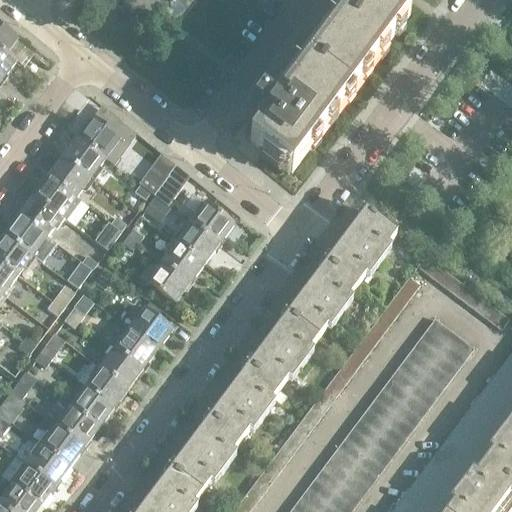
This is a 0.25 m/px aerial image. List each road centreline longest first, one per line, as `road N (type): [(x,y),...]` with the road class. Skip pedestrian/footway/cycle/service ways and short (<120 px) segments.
road 1 (residential): [(92,511),(296,239)]
road 2 (residential): [(296,239),(477,0)]
road 3 (residential): [(303,0),(188,149)]
road 4 (residential): [(296,239),(188,149)]
road 5 (residential): [(0,173),(85,63)]
road 6 (residential): [(188,149),(85,63)]
